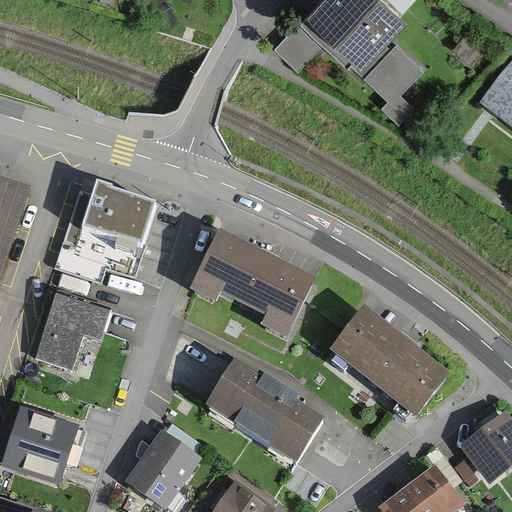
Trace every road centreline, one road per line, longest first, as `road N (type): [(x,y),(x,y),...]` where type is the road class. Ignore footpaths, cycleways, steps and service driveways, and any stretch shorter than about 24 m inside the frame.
road 1 (primary): [(212,181),(366,256),(511,369)]
road 2 (residential): [(212,181),(97,511)]
road 3 (residential): [(330,511),(511,374)]
road 4 (primary): [(0,115),(175,167)]
road 5 (residential): [(187,135),(258,8)]
